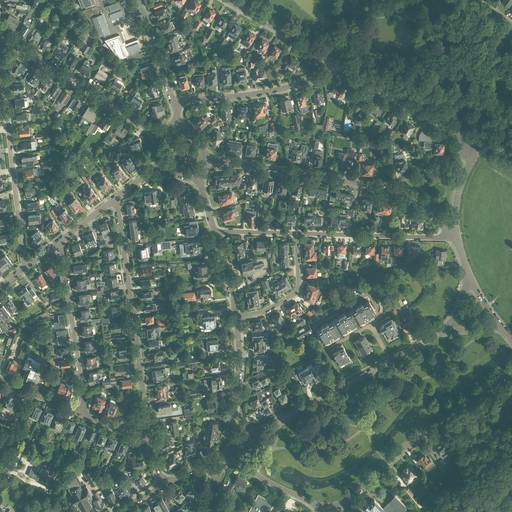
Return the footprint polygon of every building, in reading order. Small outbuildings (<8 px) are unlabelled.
[(123,7),(121,8),(120,6),(121,5),(119,1),(116,2),(116,3),(104,8),(101,0),(78,0),(79,2),(81,7),(84,6),(86,10),(82,11),(94,27),(95,27),(99,37),(103,35),(104,39),(103,39),(119,59),(141,51),(139,44),(138,40),(126,44),(124,39),(126,38),(123,31),(121,31),(118,24),(114,26),(111,20),(123,16),(123,15),(125,14),(123,7)] [(197,2),(194,0),(188,11),(194,14),(196,12),(197,11),(199,9),(198,9),(201,3),(198,1),(197,2)] [(166,8),(156,12),(157,15),(156,16),(157,18),(158,18),(158,19),(159,21),(163,20),(162,18),(166,16),(165,13),(168,12),(166,8)] [(209,9),(203,19),(209,23),(211,20),(212,20),(213,18),(213,17),(215,13),(215,12),(214,11),(213,10),(212,11),(209,9)] [(8,26),(13,30),(19,21),(10,16),(7,21),(10,23),(8,26)] [(221,17),(215,28),(218,30),(220,27),(223,29),(224,28),(225,29),(226,26),(225,26),(228,21),(227,20),(228,19),(225,17),(225,18),(221,17)] [(198,18),(193,28),(197,31),(203,21),(198,18)] [(30,28),(32,25),(25,20),(22,25),(23,26),(19,32),(25,36),(30,28)] [(163,32),(163,33),(168,31),(169,31),(171,31),(171,30),(174,28),(172,22),(161,26),(162,29),(161,30),(162,32),(163,32)] [(230,32),(228,35),(227,36),(234,40),(235,38),(236,35),(236,36),(237,35),(238,35),(239,33),(238,32),(241,28),(240,27),(241,26),(238,25),(237,26),(234,24),(230,32)] [(34,42),(36,44),(40,39),(39,39),(43,34),(35,29),(31,34),(33,35),(30,40),(32,41),(34,42)] [(210,29),(202,43),(205,45),(209,40),(214,31),(210,29)] [(250,44),(255,36),(252,34),(252,33),(250,32),(249,32),(246,37),(245,37),(244,39),(243,43),(249,46),(250,44)] [(48,50),(50,51),(52,47),(50,46),(53,42),(49,40),(51,37),(48,35),(46,38),(46,37),(40,46),(44,49),(44,48),(48,50)] [(167,46),(176,43),(176,42),(178,41),(177,36),(174,37),(173,37),(172,36),(170,37),(170,38),(166,39),(166,40),(165,41),(167,46)] [(226,39),(225,38),(223,37),(218,47),(221,49),(225,41),(226,39)] [(256,47),(257,48),(257,49),(260,50),(259,53),(262,55),(264,52),(266,49),(265,48),(268,44),(266,42),(266,41),(262,39),(259,44),(258,44),(256,47)] [(176,44),(176,43),(167,46),(169,51),(170,52),(175,51),(176,51),(177,51),(177,50),(178,50),(181,49),(179,43),(176,44)] [(61,59),(63,60),(65,57),(63,56),(66,52),(61,48),(62,47),(59,45),(58,47),(53,54),(56,56),(58,58),(61,59)] [(90,47),(86,45),(82,52),(85,54),(86,53),(87,53),(90,47)] [(95,47),(92,45),(85,56),(88,59),(95,47)] [(274,46),(268,57),(274,60),(276,58),(276,57),(277,57),(278,55),(278,54),(281,50),(274,46)] [(72,54),(66,63),(74,67),(79,58),(72,54)] [(175,65),(175,66),(180,64),(180,65),(183,64),(183,63),(184,63),(183,60),(186,59),(185,55),(182,56),(173,59),(174,62),(173,62),(174,65),(175,65)] [(295,59),(294,59),(289,56),(287,59),(286,59),(284,63),(280,61),(275,69),(280,72),(281,69),(281,70),(282,68),(285,70),(288,65),(295,69),(300,62),(297,60),(297,59),(296,59),(296,58),(295,58),(295,59)] [(21,73),(23,74),(25,71),(23,70),(25,66),(21,64),(22,63),(18,61),(17,61),(15,60),(13,63),(15,65),(12,70),(16,72),(18,73),(19,72),(21,73)] [(97,68),(100,69),(103,65),(104,65),(106,62),(103,60),(101,63),(100,63),(97,68)] [(87,76),(89,77),(91,74),(89,73),(92,69),(87,65),(89,63),(86,61),(84,63),(79,71),(82,73),(84,74),(87,76)] [(148,77),(148,79),(152,78),(152,76),(151,75),(152,74),(152,73),(151,72),(150,71),(149,66),(138,70),(139,74),(141,73),(143,79),(148,77)] [(236,74),(237,82),(240,82),(241,83),(242,83),(244,83),(244,82),(246,82),(245,73),(244,68),(239,68),(239,70),(236,70),(236,74)] [(262,72),(261,70),(258,70),(258,68),(254,69),(256,81),(260,81),(260,80),(260,79),(265,78),(265,79),(265,78),(266,77),(265,75),(265,74),(264,74),(264,71),(262,72)] [(101,85),(103,86),(105,83),(103,82),(106,77),(107,75),(99,69),(98,72),(97,72),(93,80),(96,81),(95,82),(98,83),(101,85)] [(209,85),(209,86),(213,86),(213,85),(217,84),(216,74),(215,70),(212,70),(212,72),(208,73),(208,76),(207,76),(207,80),(209,80),(209,85)] [(29,82),(35,87),(36,85),(37,85),(39,82),(38,81),(41,76),(39,75),(39,74),(35,72),(33,71),(31,74),(33,76),(30,80),(29,82)] [(222,72),(223,84),(225,84),(225,85),(229,84),(229,83),(231,83),(230,72),(222,72)] [(194,83),(194,86),(197,86),(198,87),(200,87),(201,86),(204,86),(203,74),(199,75),(199,77),(196,78),(197,83),(194,83)] [(180,84),(182,89),(183,89),(185,89),(185,88),(189,87),(187,79),(186,79),(186,76),(179,77),(180,80),(180,81),(179,82),(179,83),(180,84)] [(49,79),(48,80),(44,78),(42,82),(40,86),(41,87),(40,89),(45,92),(46,90),(47,90),(49,86),(53,82),(49,79)] [(116,79),(115,81),(113,84),(109,90),(112,92),(111,92),(113,93),(114,93),(119,96),(122,92),(119,91),(120,89),(120,88),(123,83),(116,79)] [(14,91),(14,92),(24,91),(23,87),(25,87),(24,80),(18,81),(19,84),(13,85),(13,86),(12,86),(13,91),(14,91)] [(335,86),(332,91),(336,93),(340,96),(338,99),(341,101),(345,95),(343,93),(346,88),(341,85),(340,86),(337,84),(335,86)] [(56,96),(56,97),(61,89),(59,88),(59,87),(56,85),(51,92),(51,93),(50,95),(53,97),(55,98),(56,96)] [(154,95),(155,98),(159,97),(158,94),(159,94),(158,91),(157,89),(156,86),(148,88),(145,89),(146,93),(149,92),(150,97),(154,95)] [(66,102),(70,96),(68,94),(69,93),(65,91),(60,98),(59,100),(65,104),(66,102)] [(317,93),(313,94),(315,103),(316,103),(317,107),(321,106),(320,102),(323,101),(320,92),(319,92),(319,91),(316,92),(317,93)] [(137,108),(140,109),(142,106),(139,104),(142,101),(137,98),(139,96),(137,94),(135,95),(134,96),(130,103),(132,105),(134,106),(135,106),(137,108)] [(354,104),(351,108),(359,113),(362,108),(361,107),(363,104),(362,103),(364,98),(357,94),(354,98),(355,99),(353,103),(354,104)] [(299,107),(300,110),(307,108),(306,105),(305,100),(308,99),(307,95),(304,96),(303,96),(302,95),(301,96),(300,96),(297,97),(299,107)] [(27,106),(27,101),(27,98),(24,98),(20,98),(20,99),(15,100),(16,107),(20,106),(22,106),(22,108),(25,107),(26,107),(27,107),(27,106)] [(67,108),(70,110),(73,112),(75,109),(75,110),(80,102),(80,100),(78,99),(76,99),(76,100),(74,98),(67,108)] [(288,110),(289,112),(293,112),(290,100),(288,101),(288,99),(285,100),(284,99),(281,100),(281,101),(280,101),(283,111),(288,110)] [(156,117),(159,116),(160,115),(159,114),(164,113),(162,104),(161,104),(160,101),(152,103),(153,106),(151,107),(153,112),(151,113),(152,117),(155,116),(156,117)] [(256,115),(256,118),(265,116),(265,114),(264,111),(265,111),(264,108),(267,108),(266,104),(263,105),(258,106),(257,105),(255,105),(255,106),(254,106),(255,113),(255,114),(256,115)] [(374,104),(371,109),(370,108),(369,112),(370,112),(368,114),(372,117),(372,118),(376,120),(382,111),(377,108),(378,106),(374,104)] [(92,121),(97,112),(89,106),(83,115),(82,117),(80,116),(76,123),(80,125),(84,119),(90,123),(91,121),(92,121)] [(238,109),(239,118),(247,117),(246,108),(242,108),(242,107),(239,108),(238,109)] [(230,113),(229,113),(228,110),(221,110),(222,119),(225,119),(225,121),(231,121),(230,113)] [(51,121),(55,123),(60,114),(57,112),(51,121)] [(17,115),(18,122),(23,121),(23,123),(27,122),(26,121),(27,121),(26,117),(29,116),(29,113),(26,113),(23,114),(23,115),(17,115)] [(388,126),(389,127),(386,133),(390,135),(394,128),(392,127),(396,120),(395,120),(397,117),(390,113),(385,122),(389,124),(388,126)] [(92,123),(87,131),(90,133),(91,131),(94,133),(98,128),(97,128),(99,126),(106,130),(112,121),(104,116),(99,124),(97,122),(95,125),(92,123)] [(197,126),(200,129),(207,122),(210,119),(207,116),(204,119),(202,116),(198,120),(196,118),(193,121),(195,123),(195,124),(195,125),(196,126),(197,126)] [(357,116),(353,123),(358,126),(362,119),(357,116)] [(212,126),(217,121),(217,118),(215,117),(214,118),(214,117),(209,122),(212,126)] [(405,135),(403,139),(405,140),(408,136),(414,127),(406,122),(402,128),(401,128),(400,128),(400,129),(399,129),(400,131),(400,132),(405,135)] [(109,135),(107,140),(105,142),(107,144),(109,144),(110,142),(113,138),(115,139),(120,142),(122,138),(125,134),(127,135),(129,132),(127,131),(127,130),(124,129),(122,127),(119,125),(114,133),(112,137),(109,135)] [(19,134),(20,136),(30,135),(32,134),(31,127),(29,127),(22,128),(19,129),(19,131),(19,132),(19,133),(19,134)] [(215,144),(216,144),(222,139),(217,132),(215,130),(215,131),(211,134),(212,136),(210,138),(210,139),(214,144),(215,144)] [(435,137),(432,136),(423,131),(420,135),(420,139),(425,140),(425,142),(424,142),(424,148),(432,148),(433,147),(435,147),(434,153),(443,154),(443,153),(444,153),(444,151),(443,150),(444,144),(443,144),(442,143),(440,143),(439,144),(435,144),(436,141),(434,140),(435,137)] [(138,148),(139,150),(142,149),(142,146),(140,142),(141,141),(140,138),(139,138),(129,142),(126,143),(128,147),(130,146),(132,150),(138,148)] [(233,152),(235,144),(232,144),(233,141),(229,140),(228,143),(226,151),(227,151),(228,152),(229,152),(230,152),(233,152)] [(250,140),(249,143),(248,143),(248,145),(247,145),(246,154),(250,155),(250,156),(253,156),(253,155),(254,156),(254,155),(256,156),(257,152),(255,151),(255,146),(255,144),(254,144),(254,141),(250,140)] [(21,149),(22,151),(32,150),(34,149),(33,142),(31,142),(24,142),(24,143),(21,144),(21,146),(20,147),(21,148),(21,149)] [(237,144),(235,144),(233,152),(236,153),(237,154),(238,154),(239,153),(240,153),(241,145),(241,143),(237,142),(237,144)] [(276,149),(277,145),(270,144),(268,143),(267,148),(266,157),(266,158),(269,159),(269,158),(275,159),(277,159),(278,155),(275,154),(276,149)] [(289,143),(287,157),(291,158),(291,160),(300,162),(300,161),(301,162),(301,163),(305,163),(308,146),(302,145),(301,151),(294,150),(295,144),(289,143)] [(314,156),(313,165),(321,166),(322,157),(321,157),(321,153),(315,152),(314,156)] [(340,157),(338,167),(344,168),(346,158),(356,160),(357,154),(353,153),(352,156),(346,155),(346,154),(338,152),(338,157),(340,157)] [(398,171),(399,174),(403,173),(402,170),(407,169),(406,164),(406,163),(406,162),(405,162),(405,160),(399,162),(398,155),(394,156),(398,171)] [(36,156),(33,156),(31,157),(27,157),(27,158),(22,158),(22,161),(23,165),(31,164),(37,163),(36,156)] [(136,166),(138,164),(135,161),(133,163),(129,158),(126,161),(124,159),(121,162),(122,163),(129,172),(130,173),(133,170),(132,169),(133,169),(132,169),(136,166)] [(371,175),(374,175),(375,170),(372,170),(372,165),(372,163),(368,163),(368,165),(362,164),(362,174),(363,175),(364,175),(365,175),(371,175)] [(119,166),(117,164),(114,167),(115,169),(112,172),(116,177),(116,178),(117,180),(118,179),(118,180),(122,177),(122,178),(123,178),(125,176),(125,175),(119,166)] [(37,169),(32,169),(29,170),(24,171),(24,174),(24,176),(25,176),(25,177),(28,177),(29,178),(29,179),(30,179),(32,179),(32,178),(33,177),(33,176),(38,175),(37,169)] [(216,176),(215,176),(215,185),(216,185),(216,188),(221,188),(221,185),(224,184),(224,176),(219,176),(219,175),(218,175),(218,174),(217,175),(216,175),(216,176)] [(111,187),(111,186),(105,177),(104,177),(103,175),(99,178),(101,180),(98,182),(101,187),(99,189),(102,192),(104,190),(104,191),(108,188),(109,189),(111,187)] [(231,176),(231,184),(239,184),(239,182),(240,182),(240,178),(238,178),(238,175),(231,176)] [(251,193),(251,190),(255,191),(255,187),(256,187),(257,185),(256,184),(257,179),(256,179),(255,178),(254,178),(253,178),(250,178),(248,187),(247,192),(251,193)] [(270,191),(271,192),(273,181),(265,179),(264,186),(262,186),(262,189),(263,189),(263,190),(264,190),(264,196),(269,197),(269,194),(270,191)] [(280,181),(279,182),(278,187),(276,187),(275,193),(275,195),(283,197),(284,194),(285,194),(287,184),(282,183),(282,182),(280,181)] [(302,186),(301,186),(300,185),(299,184),(298,185),(294,185),(292,185),(291,191),(293,192),(293,195),(293,196),(299,197),(300,195),(300,194),(301,193),(301,192),(301,191),(302,186)] [(26,194),(26,197),(30,196),(30,194),(35,193),(38,193),(37,186),(34,186),(25,187),(26,194)] [(90,201),(90,202),(94,199),(94,200),(95,200),(97,198),(97,197),(91,188),(90,188),(89,186),(85,189),(87,191),(84,194),(87,198),(85,200),(88,203),(90,201)] [(309,194),(317,196),(318,189),(310,187),(309,194)] [(318,189),(317,196),(317,198),(322,199),(322,197),(325,197),(327,190),(318,189)] [(144,193),(146,202),(142,202),(143,210),(146,210),(145,206),(147,205),(156,204),(156,201),(155,196),(158,195),(157,191),(155,191),(150,192),(144,193)] [(335,199),(343,201),(345,194),(336,192),(335,199)] [(182,193),(179,194),(174,196),(175,200),(175,205),(177,204),(190,200),(188,193),(183,195),(182,193)] [(218,197),(221,205),(231,202),(231,204),(235,203),(232,193),(228,194),(228,193),(223,195),(223,196),(218,197)] [(353,195),(345,194),(343,201),(347,201),(347,205),(351,206),(352,199),(354,200),(355,196),(353,196),(353,195)] [(75,212),(77,214),(80,212),(79,211),(83,208),(75,199),(74,197),(70,199),(72,201),(68,204),(75,212)] [(179,211),(183,210),(192,207),(190,200),(177,204),(177,205),(178,205),(179,210),(179,211)] [(369,212),(371,206),(372,205),(373,204),(372,203),(372,201),(363,200),(363,202),(362,202),(360,207),(362,207),(361,210),(361,212),(364,213),(364,211),(369,212)] [(126,205),(128,215),(135,214),(134,204),(135,204),(134,201),(135,201),(128,201),(129,205),(126,205)] [(377,214),(382,216),(383,213),(389,215),(390,210),(393,211),(395,207),(381,202),(378,211),(377,214)] [(69,220),(68,219),(70,218),(67,213),(67,212),(65,210),(63,207),(56,213),(58,216),(59,215),(62,219),(60,220),(63,224),(65,222),(67,223),(68,221),(69,220)] [(192,207),(183,210),(185,217),(190,215),(191,216),(194,215),(193,214),(194,214),(192,207)] [(226,221),(227,224),(230,223),(230,220),(235,218),(233,213),(235,213),(234,209),(232,210),(227,211),(228,212),(223,214),(225,221),(226,221)] [(255,215),(255,213),(251,213),(251,215),(247,215),(246,220),(248,220),(247,225),(255,225),(255,221),(256,220),(255,219),(255,215)] [(294,215),(291,215),(291,213),(289,213),(289,215),(287,215),(287,218),(285,218),(285,222),(287,222),(287,224),(294,224),(294,215)] [(308,213),(308,217),(304,217),(304,224),(312,225),(312,215),(312,213),(308,213)] [(29,224),(30,226),(34,226),(33,223),(39,222),(41,222),(40,215),(38,216),(38,215),(28,217),(29,224)] [(317,215),(312,215),(312,225),(320,225),(322,225),(322,218),(321,218),(321,217),(316,217),(317,215)] [(335,215),(335,218),(331,218),(330,225),(339,225),(339,215),(335,215)] [(339,215),(339,225),(347,225),(347,215),(339,215)] [(374,221),(372,226),(377,228),(380,221),(380,218),(377,217),(377,218),(374,217),(373,220),(374,221)] [(53,220),(51,218),(48,220),(49,222),(47,224),(50,229),(48,230),(51,233),(53,232),(54,232),(56,231),(56,229),(58,227),(55,223),(55,222),(53,219),(53,220)] [(414,219),(411,220),(410,225),(412,225),(411,225),(411,229),(413,229),(421,230),(423,229),(423,226),(421,225),(422,224),(423,223),(423,221),(422,220),(418,220),(418,218),(414,218),(414,219)] [(99,225),(103,234),(102,235),(104,240),(98,242),(100,249),(109,245),(108,244),(107,245),(105,240),(108,238),(106,233),(110,232),(109,228),(111,228),(110,226),(111,226),(109,223),(110,223),(109,219),(105,220),(105,221),(104,221),(105,223),(99,225)] [(130,231),(137,230),(136,220),(129,221),(130,231)] [(184,226),(184,229),(183,229),(184,236),(187,235),(187,236),(199,234),(197,224),(197,222),(184,224),(184,226)] [(37,231),(36,229),(31,233),(31,234),(32,236),(31,236),(34,240),(32,242),(34,246),(37,244),(40,242),(41,242),(42,242),(44,241),(44,239),(41,235),(38,231),(37,231)] [(137,230),(130,231),(132,241),(139,240),(138,234),(141,234),(140,230),(137,230)] [(85,236),(89,245),(96,242),(93,233),(85,236)] [(0,243),(3,243),(4,246),(8,245),(7,243),(7,239),(8,238),(8,234),(0,235),(0,243)] [(201,242),(190,243),(191,254),(197,253),(197,255),(201,255),(201,253),(201,247),(201,242)] [(244,245),(241,246),(241,244),(234,246),(235,248),(233,248),(235,254),(237,254),(237,256),(244,254),(242,248),(244,248),(247,249),(247,243),(244,242),(244,245)] [(257,242),(256,250),(266,250),(267,242),(257,242)] [(162,252),(162,250),(161,243),(153,243),(153,251),(154,256),(162,255),(162,254),(162,252)] [(71,247),(75,256),(83,253),(79,244),(71,247)] [(287,244),(280,244),(280,250),(276,251),(276,252),(274,252),(271,252),(271,258),(274,258),(274,256),(280,255),(287,255),(287,244)] [(305,244),(305,253),(315,252),(315,247),(313,247),(313,244),(305,244)] [(326,253),(326,254),(330,254),(330,250),(333,250),(333,246),(330,245),(326,244),(326,245),(323,245),(323,253),(326,253)] [(345,258),(345,253),(346,246),(343,246),(343,245),(340,245),(340,246),(337,246),(337,258),(345,258)] [(366,246),(366,254),(374,254),(374,247),(372,247),(372,246),(366,246)] [(388,258),(388,256),(389,247),(381,247),(381,261),(387,261),(387,263),(391,264),(391,258),(388,258)] [(394,255),(401,255),(402,255),(402,248),(400,248),(400,247),(396,247),(396,248),(394,248),(394,255)] [(411,255),(411,256),(415,257),(416,252),(417,252),(417,248),(416,248),(416,247),(409,247),(409,248),(409,255),(411,255)] [(145,258),(145,257),(146,257),(149,256),(148,252),(147,248),(135,250),(137,258),(138,258),(138,259),(140,261),(144,261),(145,258)] [(113,250),(103,251),(104,259),(114,258),(113,250)] [(432,254),(431,264),(441,265),(442,259),(445,259),(446,252),(436,250),(436,255),(432,254)] [(4,253),(0,256),(0,261),(6,269),(9,266),(9,267),(13,264),(4,253)] [(245,274),(245,276),(249,275),(249,273),(255,271),(254,270),(261,268),(265,267),(264,264),(261,264),(253,266),(252,262),(242,265),(244,274),(245,274)] [(104,265),(105,273),(115,272),(114,264),(104,265)] [(87,267),(86,267),(85,265),(82,265),(73,266),(74,273),(83,272),(87,271),(87,267)] [(52,282),(51,281),(53,279),(54,280),(57,278),(55,275),(56,274),(53,270),(55,269),(52,266),(50,267),(48,267),(47,268),(47,270),(45,271),(48,276),(47,276),(49,279),(47,280),(50,284),(52,282)] [(203,277),(203,280),(207,279),(207,277),(207,272),(206,266),(197,267),(194,267),(194,269),(192,269),(192,272),(197,272),(197,273),(193,273),(194,278),(197,278),(197,277),(203,277)] [(151,275),(150,267),(143,268),(143,269),(139,269),(139,272),(139,273),(139,275),(143,275),(144,276),(148,275),(151,275)] [(307,277),(312,276),(313,277),(315,277),(316,276),(315,268),(306,268),(307,277)] [(41,286),(40,286),(42,288),(48,284),(49,285),(50,284),(47,280),(46,282),(41,275),(39,276),(37,276),(36,277),(35,279),(41,286)] [(107,279),(108,287),(118,285),(117,278),(107,279)] [(278,283),(283,291),(284,291),(284,292),(287,290),(287,289),(290,287),(285,278),(278,283)] [(77,290),(90,288),(89,280),(85,280),(75,281),(76,286),(73,286),(74,290),(77,290)] [(150,287),(153,287),(152,280),(149,280),(140,281),(141,285),(140,285),(141,287),(141,288),(150,287)] [(283,291),(278,283),(272,286),(277,295),(283,291)] [(345,285),(337,284),(336,293),(345,294),(345,285)] [(307,289),(306,293),(315,296),(317,297),(318,297),(319,295),(320,293),(317,292),(318,288),(308,285),(307,285),(306,289),(307,289)] [(376,298),(381,295),(376,287),(311,322),(322,344),(367,319),(379,313),(379,304),(376,298)] [(22,297),(27,305),(34,299),(32,297),(35,295),(31,289),(28,291),(26,288),(19,294),(21,297),(22,297)] [(195,300),(195,301),(201,300),(209,299),(210,298),(210,293),(211,291),(211,290),(210,289),(210,288),(203,289),(203,288),(200,289),(200,290),(197,290),(194,290),(194,292),(181,293),(182,301),(195,300)] [(116,298),(120,297),(119,294),(118,294),(117,291),(111,292),(108,292),(109,301),(116,300),(116,298)] [(247,293),(248,299),(258,298),(257,295),(259,294),(259,291),(257,291),(247,293)] [(143,299),(143,300),(151,299),(154,298),(153,292),(150,292),(142,293),(142,297),(142,299),(143,299)] [(56,300),(57,303),(60,302),(60,300),(59,293),(54,294),(54,293),(51,294),(51,295),(48,295),(49,298),(51,298),(52,301),(56,300)] [(317,297),(315,296),(306,293),(305,296),(304,295),(303,299),(304,299),(304,300),(309,301),(309,302),(312,303),(312,302),(313,303),(313,302),(316,303),(317,300),(318,300),(318,297),(317,297)] [(38,296),(44,303),(46,301),(41,294),(38,296)] [(78,301),(79,305),(88,304),(88,299),(87,298),(90,298),(89,295),(87,295),(78,296),(78,301)] [(11,312),(13,314),(18,310),(16,308),(10,300),(9,298),(5,301),(7,303),(5,305),(11,312)] [(258,298),(248,299),(250,307),(259,305),(259,302),(263,301),(262,298),(258,299),(258,298)] [(155,304),(154,304),(152,304),(144,305),(144,309),(144,311),(145,311),(145,312),(157,310),(156,306),(155,306),(155,304)] [(292,307),(297,315),(299,314),(299,316),(302,314),(300,312),(301,311),(297,304),(292,307)] [(0,309),(11,323),(12,322),(10,319),(12,318),(3,306),(2,306),(1,305),(0,306),(0,309)] [(109,311),(110,310),(112,310),(114,318),(119,317),(118,313),(121,313),(121,312),(122,311),(121,310),(121,309),(120,307),(116,307),(115,305),(108,306),(109,311)] [(297,315),(292,307),(286,310),(291,317),(292,316),(294,319),(296,318),(295,316),(297,315)] [(311,312),(316,316),(321,313),(319,311),(315,307),(311,312)] [(11,323),(0,309),(0,315),(3,320),(4,319),(8,325),(11,323)] [(89,310),(87,311),(80,312),(81,316),(80,316),(81,321),(91,319),(90,315),(89,310)] [(415,324),(414,324),(415,324),(409,313),(411,312),(410,310),(400,315),(402,317),(400,318),(406,328),(410,326),(411,326),(412,326),(412,327),(413,327),(414,327),(414,326),(415,325),(415,324)] [(285,322),(280,314),(273,318),(278,326),(282,324),(283,327),(285,325),(285,324),(286,324),(285,322)] [(51,322),(52,328),(64,326),(63,315),(58,315),(59,323),(57,323),(57,322),(51,322)] [(146,324),(153,323),(152,316),(145,317),(146,321),(145,321),(146,323),(146,324)] [(215,324),(215,319),(215,316),(203,317),(203,320),(200,321),(201,325),(204,324),(204,332),(212,331),(211,330),(215,329),(215,326),(216,326),(215,324)] [(390,316),(384,319),(381,321),(382,323),(382,324),(383,325),(380,327),(382,332),(383,331),(387,338),(390,336),(391,336),(392,338),(393,338),(396,337),(396,335),(395,334),(396,333),(399,331),(391,318),(390,316)] [(295,332),(299,339),(305,335),(306,335),(309,333),(312,331),(308,325),(307,325),(304,320),(296,325),(299,330),(295,332)] [(102,326),(102,322),(91,323),(92,326),(82,327),(83,332),(82,332),(80,333),(81,336),(83,336),(93,335),(92,330),(92,329),(94,329),(94,326),(97,326),(102,326)] [(111,324),(112,331),(116,330),(116,331),(119,331),(118,330),(123,329),(124,328),(124,326),(123,325),(122,323),(117,323),(117,322),(114,323),(114,324),(111,324)] [(252,323),(253,331),(262,330),(262,329),(265,329),(264,326),(265,325),(264,322),(261,323),(261,322),(252,323)] [(0,323),(0,327),(7,335),(14,333),(11,330),(10,332),(1,323),(0,323)] [(148,338),(155,337),(159,336),(158,328),(147,329),(147,330),(147,331),(147,333),(148,333),(148,334),(147,335),(147,337),(148,337),(148,338)] [(284,330),(271,337),(273,340),(286,333),(284,330)] [(66,343),(65,336),(57,338),(58,340),(55,341),(55,344),(66,343)] [(253,337),(254,345),(266,344),(266,342),(267,342),(267,338),(263,339),(263,336),(253,337)] [(207,344),(207,350),(218,349),(217,349),(220,349),(220,344),(217,345),(217,344),(217,339),(206,340),(206,337),(203,337),(204,345),(207,344)] [(356,342),(362,353),(371,348),(365,337),(362,339),(362,338),(359,339),(360,340),(356,342)] [(24,338),(20,352),(25,353),(29,340),(24,338)] [(271,338),(269,341),(278,365),(281,363),(271,338)] [(150,348),(150,349),(159,348),(159,347),(161,347),(160,340),(158,341),(158,340),(155,341),(155,339),(151,340),(151,341),(149,342),(149,346),(149,348),(150,348)] [(85,347),(85,352),(95,350),(95,346),(94,346),(94,345),(96,344),(96,341),(94,341),(84,343),(85,347)] [(343,348),(342,345),(337,348),(338,351),(333,354),(339,365),(340,365),(341,367),(345,365),(344,362),(346,361),(346,362),(350,360),(344,348),(343,348)] [(116,356),(119,356),(120,360),(124,360),(124,361),(128,360),(128,358),(127,354),(125,354),(125,351),(119,351),(114,352),(115,354),(116,354),(116,356)] [(158,361),(161,360),(160,357),(163,357),(162,352),(157,353),(150,354),(151,362),(158,361)] [(97,355),(97,357),(95,357),(86,358),(86,363),(87,367),(87,370),(97,368),(96,361),(96,360),(101,360),(100,355),(97,355)] [(33,379),(38,367),(40,363),(36,361),(37,360),(30,357),(29,359),(27,358),(26,362),(25,361),(23,367),(27,368),(23,377),(28,379),(28,380),(32,382),(33,379)] [(254,369),(254,372),(258,372),(258,369),(259,369),(263,369),(263,363),(266,363),(266,360),(263,360),(259,360),(259,359),(254,359),(254,363),(253,363),(253,365),(254,365),(254,369)] [(269,362),(271,368),(278,365),(275,359),(269,362)] [(312,378),(313,380),(318,378),(318,377),(320,376),(315,367),(313,369),(308,359),(295,366),(292,368),(301,384),(304,382),(312,378)] [(10,372),(14,373),(17,365),(18,363),(13,361),(12,363),(10,362),(6,371),(5,373),(9,374),(10,372)] [(209,366),(210,372),(216,371),(216,373),(220,373),(219,370),(220,370),(220,365),(219,365),(219,363),(213,364),(212,362),(209,363),(205,363),(206,367),(209,366)] [(152,371),(154,380),(164,379),(166,378),(166,374),(165,374),(165,372),(165,369),(152,371)] [(90,385),(94,384),(93,382),(99,381),(98,377),(98,376),(100,375),(99,372),(97,372),(88,374),(89,378),(88,378),(89,383),(90,385)] [(204,380),(205,389),(212,388),(212,389),(217,388),(222,388),(222,385),(224,384),(224,380),(221,380),(221,377),(216,377),(216,378),(211,378),(211,379),(204,380)] [(263,387),(268,384),(271,382),(268,378),(266,379),(266,378),(259,382),(258,379),(252,383),(253,385),(252,386),(254,390),(262,385),(263,387)] [(68,395),(70,396),(71,392),(69,391),(71,386),(65,384),(66,382),(62,380),(61,383),(60,383),(58,391),(63,393),(63,394),(64,395),(66,396),(67,395),(68,395)] [(156,391),(157,394),(165,393),(169,392),(168,386),(156,387),(156,388),(155,388),(155,391),(156,391)] [(267,387),(261,390),(258,392),(260,396),(269,391),(267,387)] [(279,388),(273,391),(276,396),(277,396),(282,404),(289,400),(285,393),(282,394),(279,388)] [(0,421),(1,422),(1,421),(8,424),(10,420),(10,421),(15,409),(14,409),(15,405),(16,405),(17,403),(16,403),(18,399),(13,397),(13,396),(8,394),(6,399),(6,400),(0,413),(0,421)] [(100,410),(101,410),(103,405),(104,405),(105,403),(104,403),(105,400),(106,397),(101,395),(100,398),(97,396),(94,402),(92,401),(90,405),(93,406),(92,406),(97,408),(96,408),(96,409),(97,410),(99,411),(100,410)] [(262,405),(267,402),(266,399),(264,401),(261,396),(250,402),(254,409),(262,405)] [(114,415),(116,416),(117,412),(115,411),(117,405),(114,404),(116,402),(110,400),(109,402),(108,405),(107,404),(106,407),(107,407),(105,412),(105,414),(107,415),(108,415),(109,414),(113,415),(114,415)] [(511,401),(511,402),(510,400),(509,401),(508,401),(507,403),(506,403),(505,404),(504,404),(503,406),(502,405),(501,407),(500,407),(499,409),(501,412),(499,413),(509,427),(511,424),(511,401)] [(207,406),(208,412),(214,411),(219,410),(221,410),(221,405),(218,406),(217,401),(213,401),(213,402),(207,402),(207,403),(204,403),(205,406),(207,406)] [(269,404),(267,402),(262,405),(264,408),(262,409),(265,416),(271,412),(268,405),(269,404)] [(131,411),(131,410),(133,408),(130,403),(126,406),(128,408),(125,410),(126,410),(125,411),(126,412),(123,414),(125,417),(122,419),(125,422),(126,421),(128,423),(129,423),(131,422),(131,421),(136,417),(134,413),(133,411),(132,411),(132,410),(131,411)] [(38,407),(34,405),(29,415),(30,415),(29,418),(35,421),(36,418),(37,418),(41,409),(38,408),(38,407)] [(170,405),(159,407),(160,414),(167,413),(167,414),(172,413),(170,405)] [(49,412),(45,410),(41,420),(40,423),(48,426),(49,424),(53,414),(49,412)] [(61,417),(57,415),(52,427),(51,429),(59,433),(60,431),(65,421),(61,419),(61,417)] [(72,422),(69,421),(66,429),(65,431),(71,434),(72,430),(73,430),(74,429),(73,428),(75,424),(74,423),(73,422),(72,422)] [(179,434),(177,422),(170,423),(172,430),(170,431),(171,435),(179,434)] [(208,426),(207,429),(216,430),(217,431),(218,424),(218,423),(213,422),(212,423),(210,422),(209,426),(208,426)] [(83,427),(79,426),(78,428),(77,428),(76,430),(77,431),(74,437),(81,440),(83,435),(84,435),(84,434),(84,433),(86,428),(85,428),(85,427),(83,426),(83,427)] [(203,434),(202,438),(213,439),(214,440),(216,430),(207,429),(206,435),(203,434)] [(92,431),(90,430),(86,438),(85,440),(92,443),(93,440),(93,441),(93,440),(94,439),(94,438),(94,437),(96,433),(95,432),(93,431),(92,431)] [(104,436),(101,434),(97,443),(96,445),(102,448),(103,445),(104,444),(105,443),(105,442),(107,437),(106,437),(106,436),(104,435),(104,436)] [(0,461),(8,465),(7,468),(8,465),(0,461),(4,453),(6,454),(12,441),(11,442),(1,438),(1,437),(0,436),(0,461)] [(209,446),(209,445),(212,446),(213,439),(202,438),(202,440),(204,441),(203,444),(204,444),(204,445),(209,446)] [(114,440),(111,439),(108,446),(108,447),(107,449),(112,452),(114,449),(114,448),(115,448),(115,447),(115,446),(117,442),(116,441),(116,440),(114,440)] [(189,454),(190,457),(194,456),(193,454),(196,453),(194,442),(189,443),(188,439),(185,440),(185,443),(186,450),(186,455),(189,454)] [(163,447),(165,450),(171,446),(171,447),(174,445),(171,440),(168,440),(161,443),(162,444),(162,445),(162,446),(163,447)] [(442,441),(433,447),(439,455),(439,454),(441,457),(446,453),(444,451),(448,448),(442,441)] [(124,445),(122,444),(118,451),(117,454),(123,456),(124,454),(125,453),(126,451),(128,446),(127,446),(127,445),(125,444),(124,445)] [(181,447),(174,451),(176,455),(178,454),(179,456),(183,454),(182,452),(183,451),(181,447)] [(31,469),(28,476),(38,480),(38,478),(43,480),(42,482),(51,485),(54,477),(52,477),(54,472),(56,473),(59,464),(60,462),(52,459),(51,463),(46,461),(46,459),(33,454),(30,463),(36,466),(35,470),(31,469)] [(418,459),(416,460),(419,464),(421,462),(425,467),(427,471),(434,465),(433,464),(431,462),(432,461),(429,457),(428,458),(425,454),(423,456),(422,456),(418,459)] [(170,470),(172,469),(171,468),(177,465),(180,464),(178,460),(176,461),(173,455),(170,457),(168,458),(169,460),(166,462),(168,466),(168,467),(167,467),(167,468),(167,469),(168,469),(168,470),(169,470),(170,470)] [(135,457),(130,458),(131,466),(133,466),(134,469),(138,468),(138,469),(145,468),(143,461),(139,462),(139,460),(136,461),(135,457)] [(437,464),(441,469),(446,465),(443,460),(437,464)] [(418,477),(417,476),(410,467),(408,469),(407,468),(403,471),(404,472),(400,475),(407,483),(412,479),(413,480),(414,481),(415,482),(417,482),(417,481),(418,481),(418,480),(418,479),(418,478),(418,477)] [(92,486),(98,482),(98,481),(100,480),(98,476),(95,477),(91,470),(88,469),(83,471),(85,474),(84,474),(87,478),(85,480),(87,483),(89,482),(92,486)] [(82,511),(89,508),(92,506),(89,501),(92,499),(92,498),(91,496),(92,496),(86,486),(85,487),(83,484),(82,484),(76,473),(64,484),(69,492),(71,495),(70,495),(68,496),(73,506),(74,506),(75,508),(77,508),(79,506),(82,511)] [(138,476),(132,480),(136,486),(138,484),(140,486),(146,482),(142,476),(139,478),(138,476)] [(235,479),(232,484),(242,490),(247,481),(238,476),(237,479),(235,479)] [(119,486),(116,488),(117,490),(117,491),(121,498),(129,493),(131,492),(129,489),(127,490),(125,486),(120,488),(119,486)] [(185,496),(188,498),(190,500),(192,497),(193,498),(198,492),(192,487),(187,493),(185,496)] [(112,490),(105,493),(107,495),(106,496),(111,503),(112,503),(114,502),(114,501),(117,500),(114,495),(115,495),(113,492),(112,490)] [(181,501),(184,503),(188,498),(185,496),(179,491),(174,497),(180,502),(181,501)] [(94,493),(95,495),(98,500),(94,502),(96,506),(95,507),(97,511),(106,506),(104,502),(103,503),(98,494),(97,492),(94,493)] [(274,503),(274,502),(258,494),(247,511),(269,511),(275,504),(274,503)] [(406,509),(405,506),(406,506),(394,495),(382,508),(374,500),(369,505),(368,504),(364,508),(368,511),(403,511),(406,509)] [(432,498),(436,505),(441,501),(436,495),(432,498)] [(42,497),(38,502),(45,509),(50,504),(42,497)] [(188,498),(184,503),(180,507),(186,511),(192,506),(188,503),(190,500),(188,498)] [(153,504),(157,511),(161,511),(163,511),(164,511),(166,511),(169,511),(167,508),(162,499),(158,501),(157,502),(155,500),(152,502),(153,504)] [(448,511),(441,502),(432,509),(434,511),(448,511)] [(441,502),(448,511),(449,510),(442,502),(441,502)]
